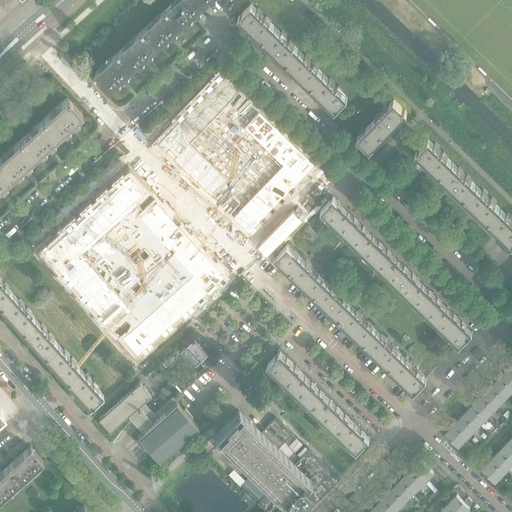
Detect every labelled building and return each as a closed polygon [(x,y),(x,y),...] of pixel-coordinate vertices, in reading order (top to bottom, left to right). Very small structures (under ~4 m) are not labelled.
[(182,25),(206,4),(202,0),(175,0),(166,8),(182,25)] [(275,27),(251,3),(242,12),(240,14),(238,16),(262,40),(275,27)] [(158,47),(182,25),(166,8),(142,29),(158,47)] [(299,50),(275,27),(262,40),(286,63),(299,50)] [(134,68),(158,47),(142,29),(118,51),(134,68)] [(323,73),(299,50),(286,63),(310,87),(323,73)] [(110,90),(134,68),(118,51),(94,73),(110,90)] [(164,137),(160,141),(173,154),(197,176),(252,230),(318,162),(226,73),(225,74),(222,77),(219,80),(215,84),(212,87),(210,90),(206,93),(203,96),(201,99),(197,103),(194,106),(192,108),(188,112),(185,115),(182,118),(179,122),(176,125),(173,127),(170,131),(167,134),(164,137)] [(348,97),(323,73),(310,87),(335,110),(337,108),(339,106),(348,97)] [(58,136),(83,115),(67,97),(43,119),(58,136)] [(383,136),(407,111),(405,109),(403,107),(394,98),(370,123),(383,136)] [(34,158),(58,136),(43,119),(19,140),(34,158)] [(370,150),(383,136),(370,123),(357,137),(369,149),(370,150)] [(452,162),(428,139),(419,148),(419,147),(417,149),(418,149),(415,152),(440,175),(452,162)] [(0,167),(11,179),(34,158),(19,140),(0,157),(0,167)] [(476,185),(452,162),(440,175),(463,199),(476,185)] [(0,188),(11,179),(0,167),(0,188)] [(45,246),(140,352),(226,275),(211,259),(199,245),(143,183),(131,169),(127,173),(124,176),(121,178),(117,182),(114,184),(111,187),(107,190),(104,193),(101,196),(97,199),(95,202),(91,204),(87,208),(85,211),(82,213),(78,217),(75,219),(72,222),(68,226),(65,228),(62,231),(58,234),(55,237),(52,239),(48,243),(45,246)] [(500,209),(476,185),(463,199),(488,222),(500,209)] [(348,210),(333,196),(332,196),(333,196),(321,209),(335,223),(348,210)] [(511,219),(500,209),(488,222),(511,246),(511,245),(511,219)] [(373,234),(348,210),(335,223),(360,247),(373,234)] [(318,234),(313,229),(309,225),(303,231),(312,240),(318,234)] [(398,258),(373,234),(360,247),(385,271),(398,258)] [(302,257),(298,253),(287,243),(275,256),(274,256),(289,271),(302,257)] [(327,281),(321,275),(302,257),(289,271),(314,295),(327,281)] [(423,282),(398,258),(385,271),(410,295),(423,282)] [(0,305),(13,294),(4,283),(0,279),(0,305)] [(352,305),(345,299),(327,281),(314,295),(339,319),(352,305)] [(447,306),(423,282),(410,295),(434,319),(447,306)] [(35,319),(26,308),(13,294),(0,305),(0,306),(22,331),(35,319)] [(377,330),(371,324),(352,305),(339,319),(364,343),(377,330)] [(472,331),(447,306),(434,319),(460,344),(468,335),(469,335),(470,333),(472,331)] [(58,343),(48,333),(35,319),(22,331),(44,356),(58,343)] [(401,354),(395,348),(377,330),(364,343),(389,367),(401,354)] [(206,353),(192,338),(178,351),(176,348),(164,359),(170,365),(183,353),(193,365),(206,353)] [(80,368),(70,358),(58,343),(44,356),(66,380),(80,368)] [(305,375),(280,350),(278,353),(278,352),(276,354),(267,363),(292,388),(305,375)] [(426,377),(417,368),(401,354),(389,367),(414,391),(416,389),(418,387),(427,378),(426,377)] [(511,369),(509,366),(500,376),(511,387),(511,369)] [(102,394),(93,383),(80,368),(66,380),(89,406),(91,404),(93,402),(102,394)] [(330,399),(305,375),(292,388),(317,412),(330,399)] [(511,389),(511,387),(500,376),(491,385),(504,398),(511,389)] [(198,426),(191,417),(192,416),(192,417),(193,416),(185,407),(184,408),(183,409),(176,401),(182,396),(178,392),(172,398),(171,397),(154,413),(143,401),(151,394),(139,381),(98,418),(110,431),(128,414),(143,430),(137,436),(159,460),(198,426)] [(504,398),(491,385),(482,394),(495,407),(504,398)] [(495,407),(482,394),(473,404),(486,417),(495,407)] [(355,423),(330,399),(317,412),(342,436),(355,423)] [(486,417),(473,404),(464,413),(477,426),(486,417)] [(306,511),(339,478),(308,449),(307,450),(303,447),(293,458),(296,461),(294,463),(278,447),(292,433),(275,416),(260,431),(238,410),(214,434),(252,471),(270,488),(268,490),(269,490),(261,498),(261,497),(257,502),(261,506),(267,511),(306,511)] [(477,426),(464,413),(455,423),(468,435),(477,426)] [(350,443),(363,430),(355,423),(342,436),(350,443)] [(468,435),(455,423),(445,432),(458,445),(468,435)] [(357,450),(369,438),(370,437),(363,430),(350,443),(357,450)] [(511,442),(509,440),(500,449),(511,460),(511,442)] [(20,480),(43,459),(30,445),(7,465),(20,480)] [(511,463),(511,460),(500,449),(491,458),(504,471),(511,463)] [(433,471),(420,458),(411,468),(424,481),(433,471)] [(504,471),(491,458),(482,468),(495,481),(504,471)] [(0,496),(1,497),(20,480),(7,465),(0,471),(0,496)] [(424,481),(411,468),(402,477),(415,490),(424,481)] [(256,501),(257,502),(261,497),(261,498),(269,490),(268,490),(270,488),(252,471),(239,485),(247,492),(256,501)] [(415,490),(402,477),(393,487),(406,500),(415,490)] [(466,495),(458,486),(455,490),(463,497),(466,495)] [(406,500),(393,487),(383,496),(396,509),(406,500)] [(464,511),(470,507),(457,494),(447,504),(455,511),(464,511)] [(393,511),(396,509),(383,496),(374,506),(380,511),(393,511)]
